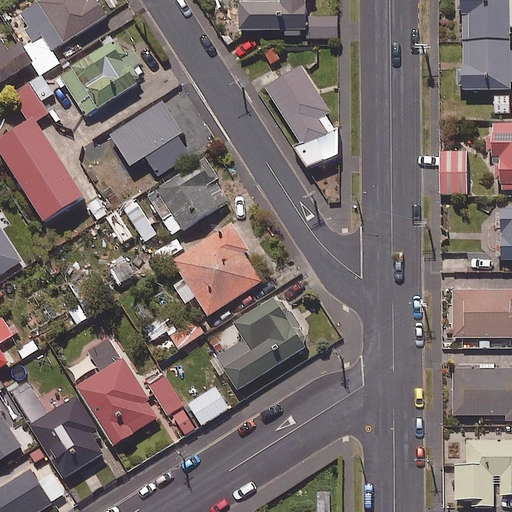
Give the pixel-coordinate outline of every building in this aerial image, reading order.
[(51,0),(24,17),(49,57),(54,54),(110,20),(97,0),(51,0)] [(310,0),(243,0),(245,36),(289,34),(289,42),(340,40),(339,18),(311,19),(310,0)] [(511,0),(464,0),(467,94),(511,92),(511,0)] [(13,57),(2,39),(0,40),(0,93),(38,68),(25,49),(13,57)] [(88,120),(151,81),(143,69),(146,67),(136,51),(127,56),(119,44),(62,79),(88,120)] [(314,173),(342,156),(341,130),(338,132),(330,119),(334,117),(305,70),(270,92),(302,145),(298,148),(314,173)] [(45,79),(18,95),(36,124),(51,115),(45,104),(56,98),(45,79)] [(511,115),(511,109),(511,99),(495,100),(497,116),(511,115)] [(202,148),(171,101),(107,144),(137,190),(202,148)] [(88,202),(39,124),(0,148),(0,150),(48,227),(88,202)] [(511,126),(496,127),(498,163),(505,163),(506,193),(511,192),(511,126)] [(470,197),(470,154),(443,154),(443,197),(470,197)] [(222,181),(208,160),(150,199),(178,240),(231,203),(218,184),(222,181)] [(121,249),(134,241),(140,250),(161,237),(143,209),(122,222),(126,227),(113,235),(121,249)] [(511,214),(501,215),(502,265),(511,264),(511,214)] [(261,248),(245,223),(176,265),(189,285),(179,291),(187,306),(199,298),(212,318),(264,286),(247,257),(261,248)] [(0,279),(24,264),(0,226),(0,279)] [(138,278),(129,262),(113,270),(121,287),(138,278)] [(511,293),(456,294),(456,341),(511,340),(511,293)] [(314,348),(283,299),(238,328),(247,342),(220,360),(242,394),(314,348)] [(0,322),(0,375),(12,367),(0,348),(15,338),(4,320),(0,322)] [(164,420),(112,340),(91,354),(105,376),(80,391),(118,450),(164,420)] [(511,372),(456,373),(456,418),(511,418),(511,423),(511,372)] [(186,409),(166,377),(150,387),(170,418),(186,409)] [(65,483),(108,458),(99,442),(103,440),(81,400),(50,418),(31,384),(14,393),(65,483)] [(231,411),(218,390),(191,407),(204,428),(231,411)] [(0,466),(26,449),(0,411),(0,466)] [(197,432),(186,413),(174,420),(186,439),(197,432)] [(511,440),(470,441),(471,465),(457,465),(458,504),(474,503),(474,511),(497,511),(496,487),(502,487),(503,499),(511,498),(511,440)] [(46,511),(54,507),(33,473),(0,493),(0,511),(46,511)]
